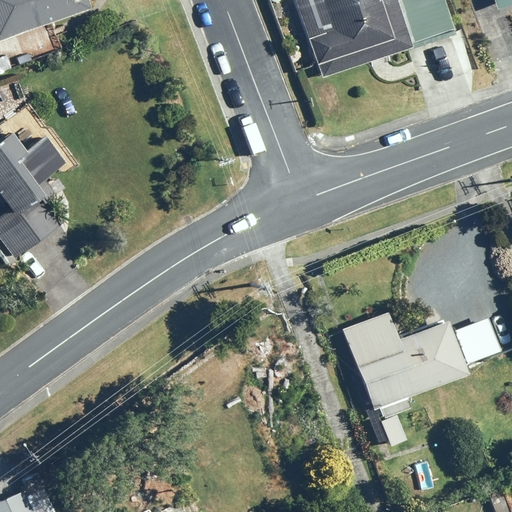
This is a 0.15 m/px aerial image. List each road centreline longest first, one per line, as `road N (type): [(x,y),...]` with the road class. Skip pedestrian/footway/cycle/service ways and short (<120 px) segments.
road 1 (tertiary): [(0,386),(145,275),(295,201)]
road 2 (tertiary): [(295,201),(511,123)]
road 3 (residential): [(295,201),(213,0)]
